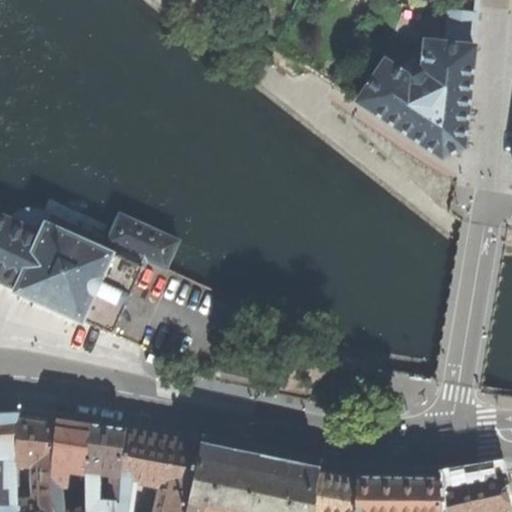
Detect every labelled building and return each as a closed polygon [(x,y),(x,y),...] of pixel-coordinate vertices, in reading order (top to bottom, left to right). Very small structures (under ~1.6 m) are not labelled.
[(478,14),(451,11),(446,46),(427,44),(425,60),(420,59),(402,68),(399,73),(386,64),(359,103),(443,158),(463,149),(468,100),(478,14)] [(119,252),(116,260),(38,227),(35,232),(9,221),(0,217),(0,284),(16,291),(15,294),(82,325),(84,322),(113,336),(146,263),(119,252)] [(107,244),(119,252),(146,263),(166,270),(170,272),(178,244),(120,217),(107,244)] [(170,370),(174,363),(158,356),(154,354),(152,358),(151,362),(170,370)] [(18,493),(17,467),(20,416),(0,416),(0,511),(20,511),(19,501),(18,493)] [(20,511),(56,511),(54,504),(52,469),(57,422),(40,419),(20,416),(17,467),(32,467),(34,500),(19,501),(20,511)] [(75,424),(57,422),(52,469),(54,504),(56,511),(86,511),(86,509),(73,511),(62,511),(62,488),(68,488),(70,470),(87,472),(91,426),(75,424)] [(116,511),(119,511),(125,431),(110,429),(91,426),(87,472),(86,509),(86,511),(116,511)] [(187,511),(192,494),(201,444),(165,438),(125,431),(119,511),(116,511),(187,511)] [(214,447),(201,444),(203,447),(191,511),(311,511),(317,470),(320,469),(306,467),(214,447)] [(337,473),(320,469),(316,511),(354,511),(357,478),(337,473)] [(466,477),(438,482),(440,511),(507,511),(496,472),(466,477)] [(397,478),(357,478),(354,511),(440,511),(438,482),(437,479),(397,478)]
